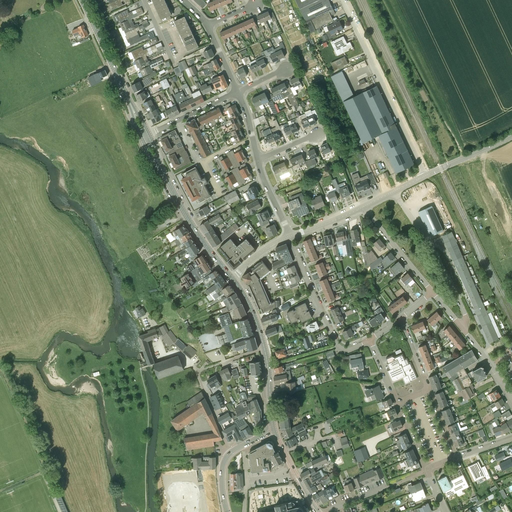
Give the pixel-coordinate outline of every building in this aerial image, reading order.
[(117,0),(109,3),(112,10),(124,4),(123,5),(121,2),(125,0),(124,0),(117,0)] [(207,4),(205,2),(202,0),(193,0),(203,8),(207,4)] [(216,8),(222,6),(219,0),(216,0),(213,1),(216,8)] [(295,0),(300,9),(318,0),(295,0)] [(306,22),(333,9),(328,0),(318,0),(300,9),(306,22)] [(210,11),(216,8),(213,1),(207,4),(210,11)] [(157,11),(168,6),(166,2),(155,7),(157,11)] [(159,15),(170,10),(168,6),(157,11),(159,15)] [(120,20),(142,10),(141,7),(132,12),(129,13),(127,10),(129,9),(128,9),(117,15),(120,20)] [(322,28),(321,26),(333,21),(331,16),(335,14),(333,9),(306,22),(311,33),(322,28)] [(123,27),(133,22),(131,19),(139,16),(138,16),(144,13),(142,10),(120,20),(123,27)] [(170,10),(159,15),(161,19),(172,15),(170,10)] [(273,22),(276,21),(273,12),(269,14),(268,11),(263,14),(266,21),(271,18),(273,22)] [(266,21),(263,14),(257,16),(260,23),(261,24),(259,25),(261,32),(265,30),(263,25),(265,25),(267,24),(266,21)] [(176,25),(187,21),(185,16),(174,21),(176,25)] [(256,29),(258,28),(253,18),(248,20),(251,27),(254,26),(256,29)] [(245,30),(251,27),(248,20),(242,23),(245,30)] [(178,30),(189,25),(187,21),(176,25),(178,30)] [(336,36),(335,33),(343,29),(341,26),(342,26),(341,25),(339,21),(328,27),(329,30),(326,32),(329,39),(336,36)] [(125,33),(139,27),(138,24),(134,25),(133,22),(123,27),(125,33)] [(245,30),(242,23),(237,25),(240,32),(243,31),(246,38),(248,37),(247,33),(245,30)] [(83,38),(88,35),(84,24),(78,27),(79,28),(72,31),(75,36),(81,33),(82,35),(83,38)] [(180,34),(191,29),(189,25),(178,30),(180,34)] [(234,35),(240,32),(237,25),(231,28),(234,35)] [(128,39),(138,34),(137,31),(140,30),(139,27),(125,33),(128,39)] [(229,37),(234,35),(231,28),(226,30),(229,37)] [(182,38),(192,33),(191,29),(180,34),(182,38)] [(225,39),(229,37),(226,30),(220,33),(225,43),(227,42),(225,39)] [(152,39),(155,38),(152,32),(147,34),(140,37),(138,34),(128,39),(131,45),(148,37),(149,40),(151,39),(152,39)] [(184,42),(194,37),(192,33),(182,38),(184,42)] [(186,46),(196,42),(194,37),(184,42),(186,46)] [(342,49),(344,52),(353,48),(350,42),(346,44),(342,37),(331,42),(336,52),(342,49)] [(196,42),(186,46),(188,51),(198,46),(196,42)] [(285,56),(282,50),(285,48),(282,42),(279,44),(280,46),(274,49),(276,52),(279,59),(285,56)] [(134,58),(157,48),(156,45),(143,51),(142,50),(143,49),(142,47),(143,47),(143,46),(132,52),(128,53),(131,59),(134,58)] [(137,64),(148,59),(146,56),(158,50),(157,48),(134,58),(137,64)] [(207,59),(214,55),(211,48),(207,50),(204,52),(207,59)] [(271,51),(270,51),(269,49),(267,50),(263,51),(265,55),(266,57),(270,55),(273,62),(279,59),(276,52),(274,49),(271,51)] [(260,69),(255,60),(251,62),(248,57),(247,57),(245,55),(242,56),(243,58),(246,65),(249,63),(253,72),(260,69)] [(266,57),(265,55),(255,60),(260,69),(267,65),(266,63),(268,61),(268,62),(266,57)] [(335,70),(348,64),(345,56),(331,63),(335,70)] [(137,64),(140,70),(163,60),(161,57),(150,62),(149,61),(148,61),(148,59),(137,64)] [(204,70),(218,64),(216,59),(211,61),(212,62),(203,66),(204,69),(204,70)] [(140,78),(143,76),(150,73),(154,71),(153,71),(152,69),(151,69),(164,63),(163,60),(140,70),(141,72),(138,74),(140,78)] [(247,75),(243,67),(242,65),(239,67),(236,61),(233,62),(241,78),(245,76),(247,75)] [(218,64),(204,70),(204,69),(203,70),(204,74),(205,75),(212,72),(211,71),(215,69),(216,70),(220,68),(218,64)] [(192,75),(197,73),(194,65),(188,68),(192,75)] [(99,83),(98,80),(108,75),(105,70),(90,76),(94,85),(99,83)] [(359,94),(354,96),(342,71),(331,76),(343,102),(343,101),(363,143),(378,136),(378,135),(359,94)] [(214,84),(225,79),(223,74),(218,76),(212,79),(210,80),(210,81),(206,83),(208,87),(214,84)] [(135,92),(143,88),(144,88),(141,83),(151,78),(151,77),(150,76),(144,79),(140,81),(131,85),(135,92)] [(298,85),(301,84),(298,77),(294,79),(291,80),(290,80),(294,87),(294,88),(291,89),(294,95),(297,94),(296,90),(299,88),(298,85)] [(167,78),(163,80),(159,82),(163,90),(170,86),(167,78)] [(224,88),(228,86),(225,79),(214,84),(215,87),(222,84),(224,88)] [(206,84),(200,86),(200,87),(204,94),(216,89),(215,87),(214,84),(208,87),(206,83),(206,84)] [(289,86),(287,87),(285,83),(278,86),(284,98),(288,96),(292,106),(294,106),(298,104),(294,95),(291,89),(289,86)] [(192,107),(197,105),(192,94),(188,86),(188,87),(186,88),(189,95),(187,96),(192,107)] [(280,100),(284,98),(278,86),(271,89),(273,93),(270,95),(274,102),(279,99),(280,100)] [(378,135),(396,127),(377,86),(359,94),(378,135)] [(148,98),(146,95),(149,93),(146,88),(140,91),(141,93),(137,95),(140,102),(148,98)] [(204,99),(199,90),(192,94),(197,105),(202,102),(205,101),(204,99)] [(192,107),(187,96),(185,97),(182,91),(180,92),(181,96),(188,109),(192,107)] [(183,112),(188,109),(181,96),(180,92),(175,95),(179,105),(183,112)] [(268,107),(271,105),(265,93),(258,96),(262,104),(266,102),(268,107)] [(259,106),(262,104),(258,96),(252,99),(258,112),(261,110),(259,106)] [(146,108),(153,105),(151,99),(144,103),(146,108)] [(180,113),(177,106),(175,103),(173,105),(174,107),(171,108),(175,115),(180,113)] [(230,114),(238,109),(235,104),(231,106),(230,103),(224,106),(226,111),(228,110),(230,114)] [(149,113),(156,110),(153,105),(146,108),(149,113)] [(214,110),(218,118),(221,117),(223,120),(225,119),(219,107),(214,110)] [(166,111),(169,116),(170,118),(175,115),(171,108),(166,111)] [(237,116),(240,115),(238,109),(230,114),(231,116),(227,118),(228,120),(229,120),(237,116)] [(151,118),(158,115),(156,110),(149,113),(151,118)] [(215,120),(218,118),(214,110),(209,112),(214,124),(216,123),(215,120)] [(305,114),(310,125),(316,122),(315,119),(318,117),(315,110),(311,111),(311,112),(306,115),(305,114)] [(212,125),(214,124),(209,112),(203,115),(207,123),(210,122),(212,125)] [(304,127),(310,125),(305,114),(299,116),(296,118),(299,125),(303,124),(304,127)] [(158,115),(151,118),(154,123),(161,120),(158,115)] [(204,125),(207,123),(203,115),(197,118),(199,122),(202,129),(205,127),(204,125)] [(240,121),(237,116),(229,120),(228,120),(225,122),(222,123),(223,124),(226,123),(226,124),(230,122),(232,125),(240,121)] [(297,126),(299,125),(296,118),(290,120),(292,125),(290,126),(292,133),(298,130),(297,126)] [(281,130),(279,126),(276,120),(273,121),(277,130),(274,131),(275,133),(272,134),(275,140),(281,138),(278,132),(281,130)] [(190,132),(195,130),(191,121),(188,122),(186,123),(187,126),(189,130),(190,132)] [(239,128),(242,126),(240,121),(232,125),(233,128),(230,130),(230,132),(231,132),(239,128)] [(290,126),(288,123),(282,125),(279,126),(281,130),(282,134),(285,132),(286,135),(292,133),(290,126)] [(385,150),(403,141),(396,127),(378,135),(378,136),(385,150)] [(201,133),(200,130),(199,128),(195,130),(190,132),(193,137),(201,133)] [(242,133),(239,128),(231,132),(230,132),(228,133),(229,135),(232,134),(234,137),(242,133)] [(275,140),(272,134),(270,128),(262,132),(265,137),(266,137),(269,143),(275,140)] [(174,141),(180,138),(178,135),(177,135),(176,134),(177,134),(175,130),(161,137),(162,140),(161,140),(164,146),(170,143),(168,139),(172,137),(174,141)] [(195,142),(207,136),(206,134),(202,136),(201,133),(193,137),(195,142)] [(242,133),(234,137),(235,140),(232,142),(233,144),(244,138),(242,133)] [(198,147),(206,143),(205,140),(208,138),(207,136),(195,142),(198,147)] [(169,153),(183,146),(181,143),(180,142),(181,141),(180,138),(174,141),(176,145),(172,147),(170,143),(164,146),(167,151),(169,153),(168,154),(169,153)] [(403,141),(385,150),(396,173),(414,164),(403,141)] [(200,152),(212,147),(211,145),(208,146),(206,143),(198,147),(200,152)] [(331,153),(335,151),(331,143),(328,145),(327,143),(321,146),(325,154),(330,151),(331,153)] [(182,157),(188,154),(186,151),(185,151),(184,150),(185,150),(183,146),(169,153),(170,156),(169,156),(172,162),(178,159),(176,155),(180,153),(182,157)] [(233,150),(229,152),(234,159),(244,154),(240,147),(240,146),(237,148),(239,151),(235,154),(233,150)] [(212,147),(200,152),(203,158),(211,154),(210,150),(213,149),(212,147)] [(314,158),(318,157),(314,149),(308,151),(311,159),(308,160),(310,166),(317,163),(314,158)] [(219,158),(223,165),(234,159),(229,152),(226,154),(228,157),(224,160),(222,156),(219,158)] [(177,169),(186,165),(191,162),(189,159),(188,158),(189,157),(188,154),(182,157),(184,161),(180,163),(178,159),(172,162),(174,167),(175,167),(177,169)] [(248,161),(244,154),(234,159),(238,167),(241,166),(239,162),(243,160),(245,163),(248,161)] [(305,161),(302,154),(296,157),(300,166),(306,164),(307,168),(310,166),(308,160),(305,161)] [(301,167),(300,166),(296,157),(290,159),(293,167),(291,168),(293,174),(296,173),(295,170),(301,167)] [(235,169),(238,167),(234,159),(223,165),(227,172),(230,171),(228,168),(232,165),(234,169),(235,169)] [(288,169),(287,168),(284,162),(279,165),(283,174),(288,172),(290,175),(293,174),(291,168),(288,169)] [(240,170),(238,167),(235,169),(238,176),(249,171),(245,163),(242,164),(244,168),(240,170)] [(279,176),(283,174),(279,165),(273,167),(275,173),(274,174),(278,181),(281,180),(279,176)] [(204,176),(201,178),(195,167),(185,172),(185,173),(185,172),(187,176),(182,179),(185,185),(186,184),(189,189),(187,189),(188,191),(188,190),(189,189),(192,194),(190,195),(193,201),(199,198),(201,201),(200,202),(211,196),(205,185),(208,184),(204,176)] [(224,174),(228,182),(238,176),(235,169),(234,169),(231,170),(233,174),(229,176),(227,173),(224,174),(224,175),(224,174)] [(253,178),(249,171),(238,176),(242,184),(246,182),(244,179),(248,176),(250,180),(253,178)] [(364,189),(364,190),(370,188),(369,186),(377,183),(373,173),(360,178),(359,177),(353,179),(358,191),(364,189)] [(239,186),(242,184),(238,176),(228,182),(232,189),(231,189),(232,190),(235,188),(233,184),(237,182),(239,186)] [(245,192),(249,200),(256,197),(255,195),(259,193),(256,187),(254,188),(253,186),(248,189),(249,191),(245,192)] [(350,194),(349,190),(348,190),(346,186),(339,189),(342,197),(343,197),(343,196),(346,195),(346,196),(350,194)] [(240,199),(235,190),(224,196),(229,204),(240,199)] [(335,191),(328,194),(331,202),(338,199),(335,191)] [(310,212),(309,211),(302,193),(290,197),(292,200),(288,202),(291,208),(293,214),(292,214),(293,216),(297,215),(298,218),(299,217),(298,217),(301,216),(301,217),(301,216),(311,212),(310,212)] [(314,205),(316,208),(321,206),(321,205),(324,204),(324,205),(325,205),(321,196),(315,198),(316,199),(312,201),(314,205)] [(256,212),(255,210),(261,207),(258,200),(247,206),(251,215),(256,212)] [(202,216),(206,214),(210,212),(209,209),(213,206),(212,202),(209,203),(210,205),(199,210),(202,216)] [(213,228),(235,215),(228,204),(214,213),(216,216),(200,225),(205,233),(213,228)] [(418,212),(430,237),(444,231),(432,205),(418,212)] [(261,227),(269,223),(267,219),(271,218),(267,210),(258,215),(261,221),(259,222),(261,227)] [(235,231),(239,227),(236,223),(219,237),(213,228),(205,233),(213,247),(221,242),(225,240),(235,231)] [(268,237),(270,236),(278,232),(274,224),(271,226),(269,223),(261,227),(263,231),(265,231),(268,237)] [(178,239),(188,232),(188,231),(187,229),(186,229),(184,225),(174,231),(176,235),(178,239)] [(357,245),(356,243),(360,242),(358,231),(357,232),(357,229),(351,230),(352,238),(350,238),(352,246),(357,245)] [(349,235),(346,235),(346,231),(336,233),(338,241),(342,240),(343,245),(346,245),(347,252),(348,252),(352,251),(353,251),(352,246),(350,238),(349,235)] [(184,242),(192,237),(188,232),(178,239),(181,244),(184,242)] [(462,257),(458,247),(456,242),(457,242),(455,239),(451,232),(442,236),(444,240),(453,260),(462,257)] [(326,246),(334,244),(333,237),(332,237),(331,234),(324,236),(326,246)] [(184,249),(195,242),(193,240),(194,239),(193,238),(192,238),(192,237),(184,242),(186,244),(182,246),(184,249)] [(311,241),(315,240),(314,237),(303,241),(305,246),(312,244),(311,241)] [(233,243),(234,242),(231,238),(219,248),(223,253),(224,254),(229,260),(227,261),(234,269),(242,262),(242,261),(243,260),(243,261),(245,259),(251,255),(251,254),(256,250),(248,240),(237,248),(233,243)] [(382,247),(383,249),(386,247),(379,239),(374,243),(379,249),(382,247)] [(366,246),(365,246),(364,241),(361,242),(362,247),(361,247),(363,253),(365,265),(370,265),(368,253),(367,252),(368,252),(366,246)] [(190,252),(192,256),(200,251),(197,245),(197,244),(196,242),(195,243),(195,242),(184,249),(179,252),(181,255),(184,253),(184,254),(188,252),(188,253),(190,252)] [(273,270),(285,265),(293,261),(286,244),(276,248),(278,255),(277,255),(279,260),(272,263),(273,265),(273,270)] [(310,257),(317,254),(316,252),(320,250),(319,247),(308,251),(310,257)] [(370,265),(377,259),(378,259),(371,250),(368,253),(370,265)] [(384,258),(388,263),(395,257),(390,252),(384,258)] [(197,263),(205,258),(203,254),(194,260),(196,263),(197,263)] [(458,272),(467,268),(462,257),(453,260),(458,272)] [(200,280),(212,272),(210,269),(211,268),(205,258),(197,263),(196,263),(194,264),(192,264),(195,269),(190,272),(194,278),(197,276),(200,280)] [(377,259),(370,265),(371,271),(381,263),(377,259)] [(275,307),(275,301),(270,304),(259,279),(270,270),(262,261),(259,263),(259,262),(254,266),(254,267),(252,269),(253,271),(251,272),(251,271),(242,276),(247,284),(248,284),(248,285),(249,288),(249,289),(251,295),(252,294),(254,300),(256,306),(257,306),(258,309),(260,308),(262,313),(275,307)] [(318,271),(330,266),(329,263),(324,265),(322,262),(315,265),(318,271)] [(395,275),(397,273),(403,268),(401,266),(401,265),(398,263),(399,262),(398,262),(390,269),(395,275)] [(285,275),(296,270),(294,265),(287,268),(285,266),(283,267),(285,270),(284,271),(285,275)] [(320,276),(327,273),(326,270),(331,268),(330,266),(318,271),(320,276)] [(467,268),(458,272),(473,306),(482,303),(476,288),(475,285),(467,268)] [(213,279),(220,275),(216,269),(212,272),(200,280),(197,282),(198,285),(204,281),(205,284),(213,279)] [(287,280),(299,275),(296,270),(285,275),(287,280)] [(197,282),(200,280),(197,276),(194,278),(190,272),(188,273),(182,277),(184,281),(181,283),(182,286),(185,283),(188,288),(197,282)] [(406,284),(412,279),(408,273),(402,279),(406,284)] [(215,290),(226,282),(220,275),(213,279),(216,284),(208,290),(210,293),(215,290)] [(299,285),(298,282),(301,280),(299,275),(287,280),(291,288),(292,288),(298,286),(299,285)] [(322,286),(329,283),(328,281),(332,279),(331,276),(320,281),(322,286)] [(225,294),(233,289),(227,281),(226,282),(215,290),(216,292),(212,295),(215,299),(219,295),(220,296),(224,292),(225,294)] [(324,291),(335,287),(334,284),(330,286),(329,283),(322,286),(324,291)] [(326,296),(333,294),(332,291),(336,290),(335,287),(324,291),(326,296)] [(232,306),(241,301),(236,292),(227,297),(226,298),(222,300),(227,307),(230,306),(231,305),(232,306)] [(340,300),(338,294),(334,296),(333,294),(326,296),(328,302),(334,299),(335,302),(340,300)] [(398,300),(402,306),(407,302),(403,296),(398,300)] [(397,309),(402,306),(398,300),(393,303),(397,309)] [(222,313),(243,305),(241,301),(232,306),(231,305),(230,306),(227,307),(221,309),(222,313)] [(306,312),(305,311),(305,310),(308,309),(305,302),(295,307),(296,309),(294,310),(293,310),(287,313),(292,323),(298,320),(297,317),(299,316),(302,322),(312,317),(309,311),(306,312)] [(290,308),(288,303),(281,306),(284,311),(290,308)] [(392,313),(397,309),(393,303),(388,307),(392,313)] [(489,343),(498,339),(482,303),(473,306),(489,343)] [(243,305),(222,313),(223,315),(229,313),(231,320),(247,314),(243,305)] [(141,309),(140,306),(135,309),(140,318),(146,314),(142,308),(141,309)] [(343,307),(339,309),(338,307),(330,310),(334,317),(341,314),(341,313),(345,312),(343,307)] [(385,319),(381,313),(384,311),(381,307),(375,310),(378,315),(375,317),(379,323),(382,321),(385,319)] [(432,315),(437,321),(442,317),(437,311),(435,313),(432,315)] [(233,323),(231,320),(229,313),(223,315),(219,316),(223,327),(233,323)] [(263,324),(273,321),(270,314),(271,315),(261,319),(263,324)] [(336,323),(344,320),(341,314),(334,317),(336,323)] [(432,325),(437,321),(432,315),(427,319),(432,325)] [(379,323),(375,317),(369,321),(373,327),(375,325),(376,325),(378,323),(379,323)] [(240,335),(241,338),(254,334),(248,318),(233,323),(223,327),(227,339),(236,336),(235,333),(238,332),(239,331),(240,335)] [(312,331),(319,328),(316,321),(309,325),(306,326),(308,332),(312,331)] [(423,321),(417,323),(420,330),(426,328),(423,321)] [(350,328),(343,332),(346,338),(353,335),(351,331),(360,327),(358,323),(354,324),(355,325),(350,328)] [(411,326),(414,333),(420,330),(417,323),(411,326)] [(168,332),(167,329),(165,325),(160,327),(164,335),(162,336),(169,346),(173,343),(187,355),(191,350),(187,347),(188,346),(178,338),(177,339),(170,331),(168,332)] [(267,336),(278,332),(278,333),(283,331),(280,325),(276,327),(265,331),(267,336)] [(448,335),(453,330),(449,325),(444,330),(448,335)] [(159,337),(164,335),(160,327),(148,332),(149,333),(140,336),(138,336),(147,361),(148,365),(149,365),(155,363),(150,348),(147,341),(159,336),(159,337)] [(452,340),(457,335),(453,330),(448,335),(452,340)] [(456,345),(461,340),(457,335),(452,340),(456,345)] [(247,339),(234,343),(236,350),(248,347),(249,351),(258,348),(255,337),(247,339)] [(456,345),(460,349),(465,345),(461,340),(456,345)] [(421,353),(428,350),(425,344),(419,347),(421,353)] [(292,349),(285,351),(284,349),(276,351),(276,353),(275,353),(276,355),(277,355),(277,356),(278,356),(279,357),(293,353),(292,349)] [(421,353),(423,359),(430,356),(428,350),(421,353)] [(449,377),(477,360),(471,350),(442,366),(449,377)] [(364,370),(364,368),(361,353),(350,356),(352,367),(357,366),(358,366),(359,371),(364,370)] [(392,383),(397,381),(402,378),(405,385),(409,383),(408,382),(417,378),(410,362),(409,363),(407,359),(405,359),(402,354),(395,357),(395,356),(392,355),(386,358),(388,362),(387,363),(389,368),(387,369),(392,383)] [(159,378),(184,369),(179,356),(178,356),(154,364),(159,378)] [(425,365),(432,362),(430,356),(423,359),(425,365)] [(247,371),(248,375),(262,373),(260,361),(250,363),(252,373),(250,373),(250,371),(247,371)] [(290,367),(298,364),(297,361),(274,368),(276,373),(276,376),(287,374),(286,372),(290,371),(290,370),(287,371),(286,369),(290,368),(290,367)] [(428,370),(434,368),(432,362),(425,365),(426,367),(428,370)] [(483,367),(484,367),(481,366),(470,372),(472,377),(474,376),(475,378),(476,377),(478,381),(486,376),(486,377),(487,374),(483,367)] [(230,374),(230,373),(228,368),(220,371),(222,377),(223,377),(225,380),(231,377),(230,374)] [(457,392),(472,384),(476,382),(473,377),(470,379),(465,368),(449,377),(452,381),(458,392),(457,392)] [(359,371),(357,372),(358,379),(368,377),(367,374),(368,374),(368,369),(364,370),(359,371)] [(275,382),(287,380),(288,381),(292,380),(290,371),(286,372),(287,374),(276,376),(274,376),(275,382)] [(431,384),(439,381),(438,378),(441,376),(440,372),(429,377),(431,384)] [(217,388),(220,386),(221,385),(216,375),(208,379),(210,383),(207,384),(211,391),(217,388)] [(434,391),(445,386),(444,383),(440,384),(439,381),(431,384),(434,391)] [(475,394),(472,389),(474,388),(472,384),(457,392),(460,397),(462,401),(475,394)] [(378,400),(380,399),(384,397),(379,385),(372,388),(365,391),(369,400),(370,400),(371,400),(377,398),(378,400)] [(217,388),(211,391),(213,396),(219,393),(222,399),(225,405),(228,403),(220,386),(217,388)] [(444,394),(448,393),(447,389),(435,394),(438,401),(446,398),(444,394)] [(487,395),(491,402),(500,396),(496,390),(487,395)] [(212,413),(205,398),(202,391),(187,401),(189,404),(185,406),(188,409),(171,420),(178,430),(204,411),(215,433),(211,434),(214,441),(223,439),(212,413)] [(245,392),(244,393),(243,392),(241,393),(240,394),(239,394),(242,402),(243,404),(247,415),(251,413),(248,405),(247,406),(246,401),(248,400),(245,392)] [(213,403),(222,399),(219,393),(213,396),(210,397),(213,403)] [(452,403),(450,400),(449,400),(447,397),(446,398),(438,401),(440,408),(452,403)] [(385,407),(388,406),(393,404),(390,398),(383,401),(379,403),(380,407),(384,405),(385,407)] [(502,398),(495,402),(490,405),(492,408),(497,405),(498,408),(505,404),(504,403),(504,402),(504,401),(503,401),(502,398)] [(216,409),(225,405),(222,399),(213,403),(216,409)] [(251,413),(261,409),(257,399),(251,401),(252,402),(248,404),(248,405),(251,413)] [(242,417),(247,415),(243,404),(242,402),(239,403),(240,404),(237,405),(238,407),(235,408),(237,414),(239,418),(242,417)] [(451,411),(454,410),(453,406),(442,411),(444,418),(452,414),(451,411)] [(387,412),(390,419),(394,418),(394,417),(398,415),(395,408),(387,412)] [(251,413),(256,424),(259,422),(261,418),(261,417),(261,409),(251,413)] [(221,423),(225,421),(231,418),(229,413),(218,418),(221,423)] [(282,428),(290,427),(288,413),(279,414),(281,428),(282,428)] [(247,424),(242,417),(239,418),(237,414),(234,416),(232,417),(236,424),(236,425),(235,425),(238,430),(239,430),(244,440),(253,435),(248,424),(247,424)] [(458,420),(457,416),(455,417),(454,414),(452,414),(444,418),(447,424),(458,420)] [(504,433),(501,426),(496,418),(494,419),(498,427),(493,429),(496,436),(504,433)] [(501,426),(504,433),(511,428),(511,419),(508,421),(501,426)] [(399,428),(403,426),(400,420),(396,422),(396,421),(390,424),(393,431),(399,429),(399,428)] [(451,434),(467,428),(467,426),(461,428),(459,422),(448,426),(451,434)] [(295,426),(298,432),(305,429),(304,426),(302,423),(295,426)] [(234,432),(238,430),(235,425),(236,425),(236,424),(223,431),(228,441),(231,440),(228,435),(234,432)] [(453,440),(464,436),(462,437),(461,433),(468,430),(467,428),(451,434),(453,440)] [(239,443),(244,440),(239,430),(238,430),(234,432),(239,443)] [(285,438),(293,435),(292,430),(283,433),(281,434),(281,436),(284,435),(285,438)] [(401,442),(408,439),(406,433),(399,436),(400,439),(396,441),(397,444),(401,442)] [(214,441),(211,434),(206,435),(184,438),(185,442),(186,445),(187,450),(214,445),(214,441)] [(346,436),(340,439),(343,449),(350,447),(349,445),(351,444),(350,441),(348,441),(346,436)] [(467,444),(466,441),(464,436),(453,440),(456,447),(460,445),(460,446),(467,444)] [(298,443),(296,438),(295,437),(287,441),(290,447),(294,445),(295,445),(295,444),(298,443)] [(404,449),(406,447),(411,446),(408,439),(401,442),(404,449)] [(271,455),(276,453),(273,447),(274,446),(273,443),(270,441),(267,441),(267,442),(251,451),(251,456),(249,456),(251,469),(251,472),(264,470),(270,470),(270,464),(268,456),(271,455)] [(364,447),(354,451),(358,462),(369,458),(364,447)] [(408,458),(415,455),(412,449),(405,452),(408,458)] [(326,456),(325,455),(324,451),(320,452),(322,457),(318,458),(321,464),(328,461),(326,456)] [(270,464),(281,458),(278,452),(276,453),(271,455),(268,456),(270,464)] [(497,461),(506,457),(504,452),(495,456),(497,461)] [(406,466),(408,466),(408,467),(414,464),(416,468),(420,466),(415,455),(408,458),(404,460),(406,466)] [(216,457),(211,457),(203,457),(203,461),(202,461),(202,457),(191,458),(191,460),(194,460),(194,469),(202,469),(210,469),(210,468),(216,468),(216,457)] [(274,471),(283,466),(283,462),(281,458),(270,464),(270,470),(271,471),(274,471)] [(314,466),(321,464),(318,458),(312,461),(314,466)] [(502,470),(511,465),(511,462),(510,459),(499,464),(502,470)] [(468,466),(475,481),(485,476),(487,479),(491,478),(485,466),(481,468),(478,461),(468,466)] [(307,477),(316,472),(314,468),(310,471),(309,470),(300,474),(303,479),(307,477)] [(384,477),(382,473),(380,468),(374,470),(373,469),(377,480),(384,477)] [(377,480),(373,469),(366,472),(370,482),(376,479),(377,480)] [(307,487),(332,473),(332,472),(329,474),(329,473),(327,474),(322,476),(319,471),(316,473),(316,472),(307,477),(308,478),(303,480),(307,487)] [(364,484),(370,482),(366,472),(360,475),(364,485),(364,484)] [(235,491),(241,490),(241,488),(243,488),(242,473),(231,474),(231,488),(235,488),(235,491)] [(320,483),(325,480),(329,478),(329,477),(334,475),(332,473),(307,487),(308,489),(309,489),(310,490),(311,492),(311,493),(315,491),(322,487),(320,483)] [(357,488),(364,485),(360,475),(359,475),(359,476),(353,478),(357,488)] [(469,486),(465,479),(463,475),(449,482),(454,493),(469,486)] [(449,482),(446,476),(438,480),(444,492),(445,491),(448,496),(454,493),(449,482)] [(354,489),(352,485),(350,479),(346,480),(347,484),(344,485),(347,492),(354,489)] [(412,493),(423,489),(420,482),(412,486),(411,482),(407,484),(411,493),(412,493)] [(337,492),(335,488),(333,489),(332,486),(329,488),(329,487),(326,489),(330,496),(337,492)] [(415,500),(421,498),(425,496),(423,489),(412,493),(415,500)] [(507,497),(503,489),(499,491),(503,499),(507,497)] [(328,501),(326,497),(323,490),(312,496),(315,501),(318,500),(320,499),(323,504),(328,501)] [(67,511),(61,496),(56,498),(61,511),(67,511)] [(300,506),(299,506),(298,501),(292,502),(291,501),(290,502),(286,503),(286,502),(285,503),(276,505),(275,505),(275,506),(274,506),(275,507),(275,508),(275,510),(276,510),(276,511),(272,511),(303,511),(304,511),(304,510),(303,510),(303,509),(302,508),(301,507),(300,507),(300,506)] [(426,511),(427,511),(431,510),(428,502),(422,505),(422,506),(415,509),(416,511),(426,511)]
